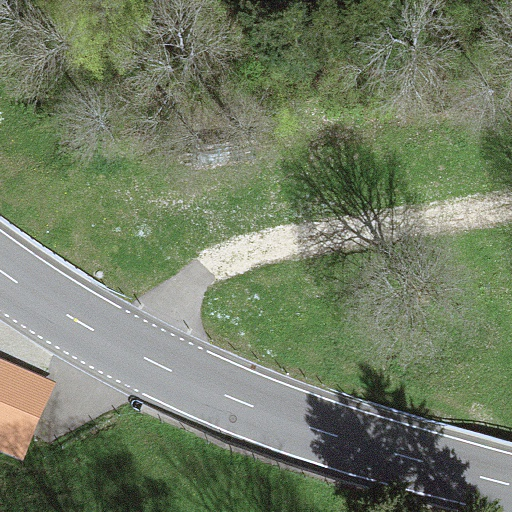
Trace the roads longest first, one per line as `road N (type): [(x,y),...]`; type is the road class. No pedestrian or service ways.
road 1 (secondary): [(511,484),(330,433),(196,382),(0,269)]
road 2 (track): [(144,357),(198,276),(238,253),(511,202)]
